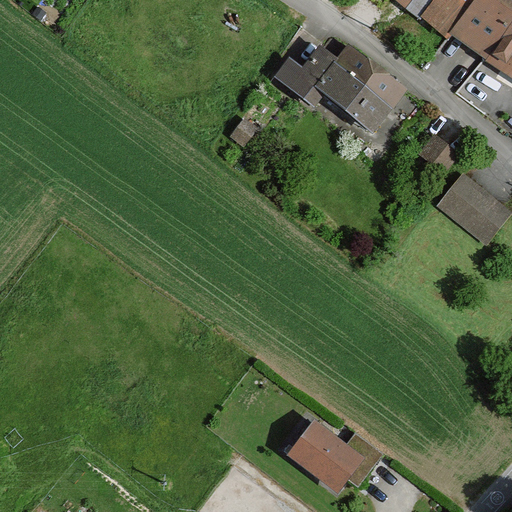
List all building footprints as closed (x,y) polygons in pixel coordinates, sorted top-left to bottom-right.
[(409,0),(409,1),(424,15),(429,10),(451,28),(443,40),(444,40),(476,0),(409,0)] [(480,38),(475,45),(487,55),(511,27),(511,25),(511,0),(476,0),(444,40),(446,42),(456,31),(468,40),(473,34),(480,38)] [(511,25),(511,27),(487,55),(511,69),(511,25)] [(473,34),(468,40),(475,45),(480,38),(473,34)] [(324,90),(345,107),(356,115),(370,127),(387,106),(338,66),(344,60),(340,56),(347,47),(335,40),(330,40),(303,73),(289,63),(281,73),(294,84),(291,87),(313,104),(324,90)] [(352,49),(344,60),(338,66),(387,106),(399,90),(404,92),(406,90),(352,49)] [(294,84),(281,73),(278,76),(291,87),(294,84)] [(356,115),(345,107),(341,113),(350,121),(356,115)] [(232,137),(242,144),(254,129),(244,121),(232,137)] [(424,153),(443,168),(455,154),(436,139),(424,153)] [(443,205),(487,240),(506,215),(463,181),(443,205)] [(356,436),(344,452),(315,430),(300,450),(315,462),(309,469),(337,490),(346,477),(360,488),(383,458),(356,436)] [(294,457),(309,469),(315,462),(300,450),(294,457)]
